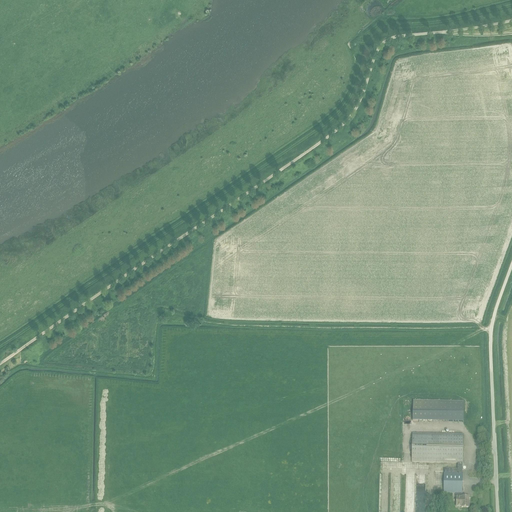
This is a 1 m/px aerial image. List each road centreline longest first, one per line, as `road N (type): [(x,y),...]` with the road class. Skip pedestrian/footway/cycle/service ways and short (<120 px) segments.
road 1 (track): [(0,360),(336,130),(356,107),(386,38),(440,31)]
road 2 (track): [(0,376),(19,365),(147,375),(163,313),(315,329),(490,329)]
road 3 (unclassified): [(498,511),(490,329),(511,263)]
